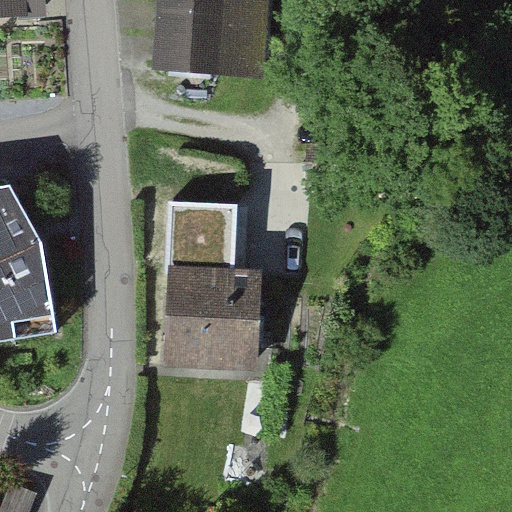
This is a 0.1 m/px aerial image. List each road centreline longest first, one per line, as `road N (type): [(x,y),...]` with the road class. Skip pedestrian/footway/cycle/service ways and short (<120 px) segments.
road 1 (residential): [(89,0),(113,309),(110,391),(86,452)]
road 2 (track): [(324,0),(304,82),(287,114),(262,131),(210,127),(149,107),(94,74)]
